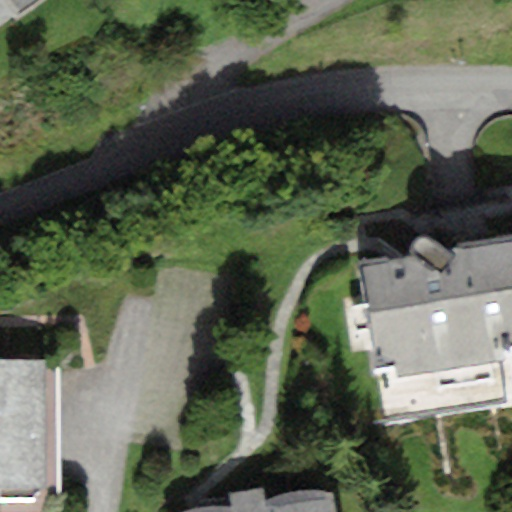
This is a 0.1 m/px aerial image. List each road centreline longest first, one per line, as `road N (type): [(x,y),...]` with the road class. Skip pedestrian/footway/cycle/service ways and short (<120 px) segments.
road 1 (residential): [(511,90),(341,87),(283,99),(111,175)]
road 2 (residential): [(111,175),(146,124),(201,75),(321,0)]
